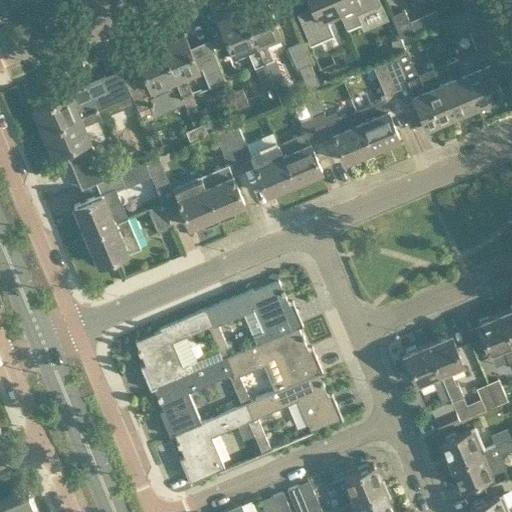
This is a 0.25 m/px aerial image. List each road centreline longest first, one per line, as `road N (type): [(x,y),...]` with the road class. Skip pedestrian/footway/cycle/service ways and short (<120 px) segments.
road 1 (residential): [(76,328),(307,230)]
road 2 (unclassified): [(389,421),(177,511)]
road 3 (residential): [(307,230),(511,143)]
road 4 (unclassified): [(76,328),(0,142)]
road 5 (unclassified): [(154,511),(76,328)]
road 6 (secondary): [(112,511),(41,343)]
road 7 (residential): [(356,333),(511,273)]
road 8 (residential): [(0,52),(129,0)]
